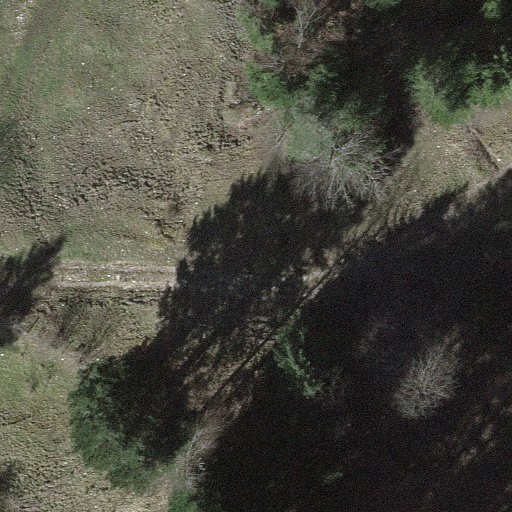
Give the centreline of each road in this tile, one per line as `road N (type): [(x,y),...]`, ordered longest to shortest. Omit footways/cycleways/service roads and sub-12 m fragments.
road 1 (track): [(511,168),(330,275),(281,282),(0,258)]
road 2 (track): [(0,134),(63,0)]
